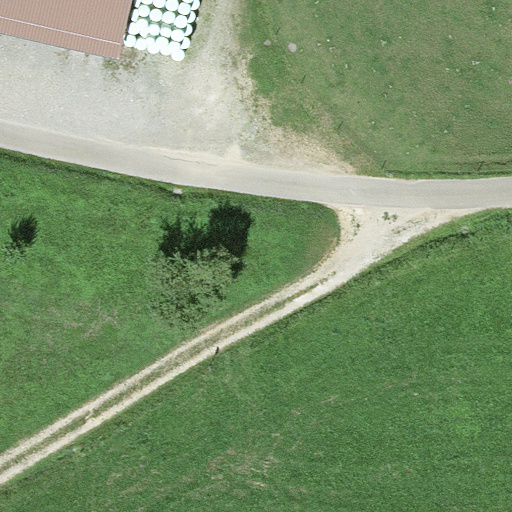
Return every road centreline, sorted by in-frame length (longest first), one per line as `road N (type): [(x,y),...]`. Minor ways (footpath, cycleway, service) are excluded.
road 1 (track): [(442,205),(341,273),(0,466)]
road 2 (track): [(0,139),(442,205)]
